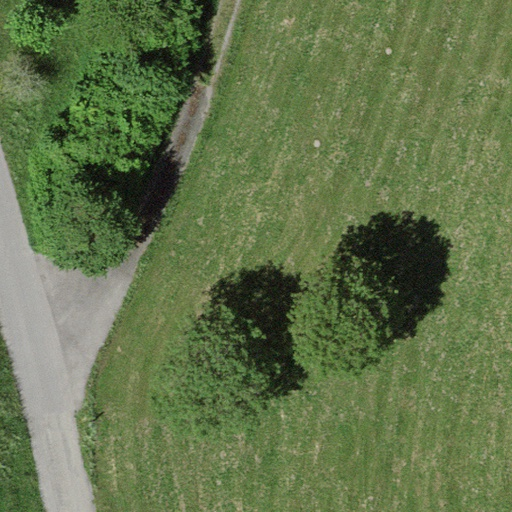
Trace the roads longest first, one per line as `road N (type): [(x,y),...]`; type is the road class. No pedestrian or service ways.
road 1 (track): [(234,0),(147,245),(34,343)]
road 2 (track): [(77,511),(0,222)]
